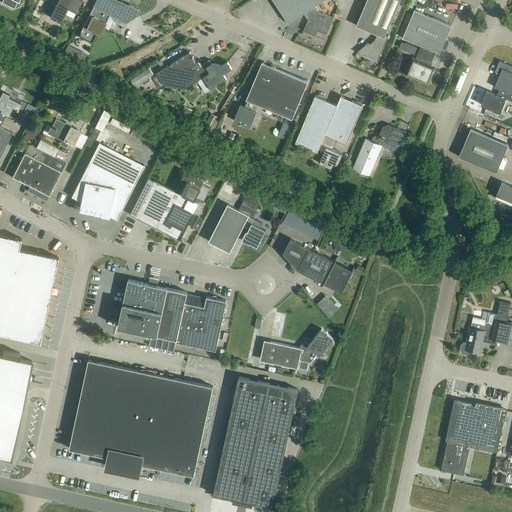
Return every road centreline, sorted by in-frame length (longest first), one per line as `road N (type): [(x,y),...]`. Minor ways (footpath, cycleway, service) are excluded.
road 1 (residential): [(177,0),(449,115)]
road 2 (unclassified): [(430,370),(455,249),(439,160),(449,115)]
road 3 (residential): [(87,245),(34,491)]
road 4 (residential): [(87,245),(248,279)]
road 5 (unclassified): [(400,511),(430,370)]
